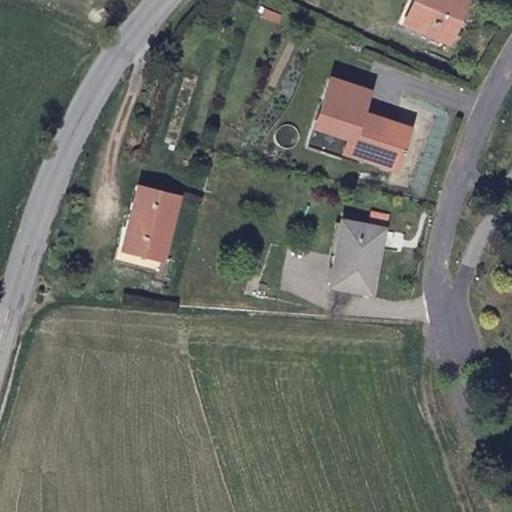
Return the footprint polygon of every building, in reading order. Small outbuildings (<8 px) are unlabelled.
[(474,0),(427,0),(419,26),(468,42),(474,25),(466,22),(474,0)] [(374,133),(369,147),(417,165),(431,123),(382,107),(389,86),(354,74),(338,119),(374,133)] [(367,152),(369,147),(374,133),(338,119),(330,139),(367,152)] [(183,196),(143,184),(118,261),(157,273),(183,196)] [(396,226),(357,214),(337,273),(375,285),(396,226)]
